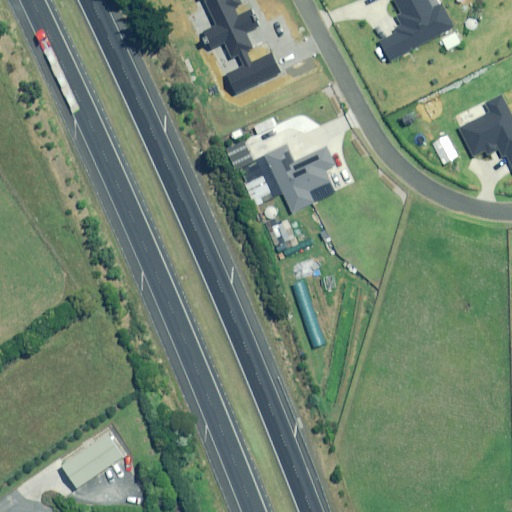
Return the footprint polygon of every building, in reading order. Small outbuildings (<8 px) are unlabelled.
[(379,40),(390,60),(454,26),(439,0),(393,0),(400,13),(396,15),(402,28),(379,40)] [(511,168),(511,118),(500,95),(484,103),(489,113),(458,128),(472,156),(484,150),(486,155),(498,149),(502,157),(505,155),(511,168)] [(282,192),(292,212),(334,191),(324,170),(334,166),(325,146),(293,161),(285,145),(254,160),(272,197),(282,192)] [(270,193),(262,177),(244,186),(252,202),(270,193)] [(98,436),(49,469),(65,492),(114,460),(98,436)]
